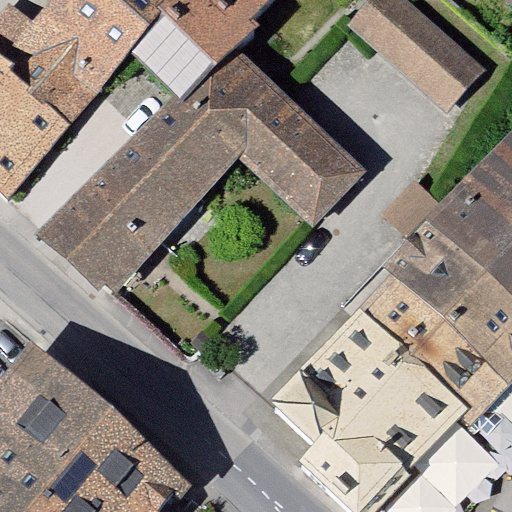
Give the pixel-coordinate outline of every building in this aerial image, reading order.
[(172,101),(222,48),(245,24),(242,21),(261,0),(61,0),(5,60),(54,107),(84,76),(97,88),(126,58),(172,101)] [(371,0),(353,20),(453,113),(494,69),(419,0),(371,0)] [(45,235),(102,288),(229,153),(312,231),(361,179),(222,48),(172,101),(45,235)] [(0,182),(54,107),(5,60),(0,57),(0,182)] [(511,148),(433,239),(511,308),(511,148)] [(292,469),(341,511),(385,511),(408,487),(405,484),(458,424),(472,436),(511,390),(511,308),(433,239),(274,420),(308,450),(292,469)] [(0,511),(156,511),(176,490),(71,390),(32,429),(0,394),(0,511)]
